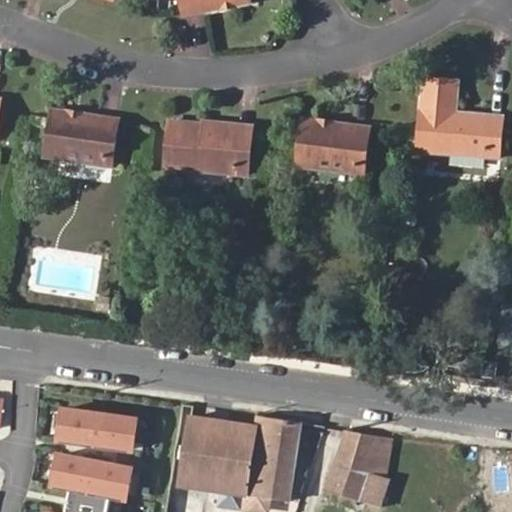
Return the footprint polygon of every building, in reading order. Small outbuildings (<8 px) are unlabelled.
[(250,1),(249,0),(181,0),(184,14),(250,1)] [(499,155),(502,115),(456,110),(459,79),(422,75),(414,147),(499,155)] [(112,164),(118,117),(50,107),(44,155),(112,164)] [(200,131),(201,121),(168,118),(165,165),(247,174),(251,136),(200,131)] [(302,118),(296,165),(364,173),(369,126),(302,118)] [(252,126),(201,121),(200,131),(251,136),(252,126)] [(62,410),(57,441),(128,451),(132,420),(62,410)] [(287,499),(301,422),(258,415),(256,427),(192,416),(181,484),(245,495),(244,508),(266,511),(268,496),(287,499)] [(346,434),(324,491),(380,508),(389,481),(383,478),(390,442),(346,434)] [(127,469),(57,455),(51,486),(65,489),(60,511),(104,511),(107,497),(121,500),(127,469)]
